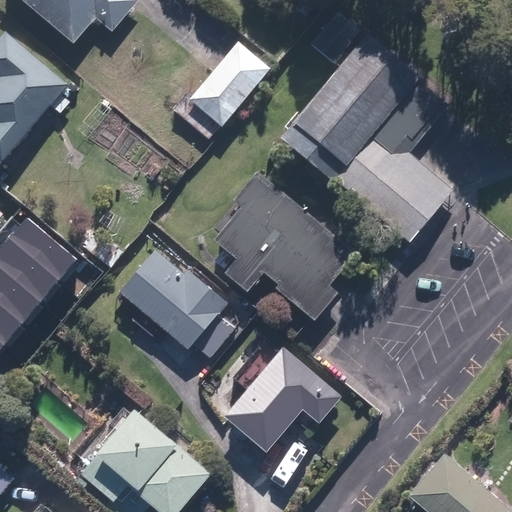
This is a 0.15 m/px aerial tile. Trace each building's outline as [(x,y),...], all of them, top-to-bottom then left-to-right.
[(7,0),(70,51),(92,24),(109,38),(137,4),(131,0),(7,0)] [(418,80),(359,35),(277,138),(409,241),(447,193),(374,136),(418,80)] [(0,166),(66,88),(3,36),(0,40),(0,166)] [(205,143),(215,131),(220,136),(276,72),(241,41),(185,105),(175,116),(205,143)] [(354,258),(253,175),(228,205),(235,211),(206,246),(229,265),(218,279),(242,299),(256,282),(309,327),(335,297),(327,290),(354,258)] [(8,239),(59,282),(77,261),(26,218),(8,239)] [(0,249),(0,268),(41,303),(59,282),(8,239),(0,249)] [(153,250),(114,298),(185,356),(191,349),(208,363),(235,330),(218,315),(224,308),(153,250)] [(0,304),(24,324),(41,303),(0,268),(0,304)] [(0,341),(5,345),(24,324),(0,304),(0,341)] [(277,350),(217,423),(262,459),(297,417),(314,431),(339,401),(277,350)] [(178,511),(204,481),(126,417),(74,479),(105,505),(100,511),(178,511)] [(508,511),(440,454),(401,501),(414,511),(508,511)] [(23,468),(10,481),(33,502),(45,488),(23,468)]
